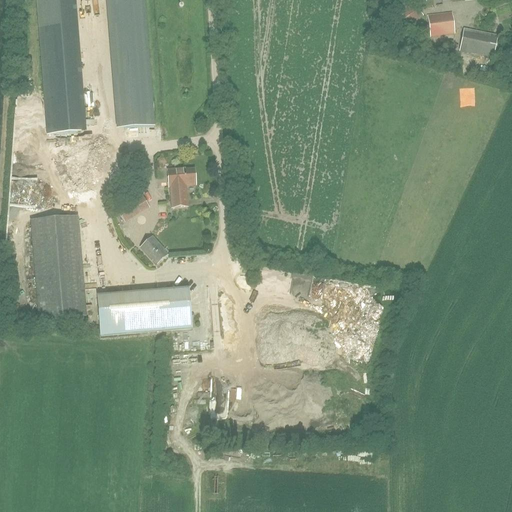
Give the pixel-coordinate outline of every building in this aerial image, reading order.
[(69,0),(40,0),(45,103),(52,102),(53,117),(48,117),(49,136),(59,135),(59,141),(50,142),(50,160),(71,159),(71,149),(82,149),(81,138),(72,138),(72,130),(74,130),(73,115),(72,115),(68,38),(66,38),(66,32),(70,32),(69,0)] [(154,127),(146,0),(109,0),(117,129),(154,127)] [(410,20),(423,11),(417,3),(404,12),(410,20)] [(431,37),(455,34),(452,14),(428,17),(431,37)] [(85,17),(86,29),(96,29),(95,16),(85,17)] [(493,59),(498,37),(464,30),(459,52),(493,59)] [(170,187),(171,187),(173,208),(188,207),(186,186),(196,185),(195,170),(185,171),(185,169),(168,170),(170,187)] [(116,210),(123,222),(148,207),(141,195),(116,210)] [(39,321),(86,318),(78,218),(31,222),(39,321)] [(158,265),(166,257),(162,252),(164,251),(152,238),(141,249),(152,261),(153,260),(158,265)] [(190,330),(187,290),(97,297),(100,337),(190,330)] [(325,375),(325,359),(291,360),(292,376),(325,375)]
